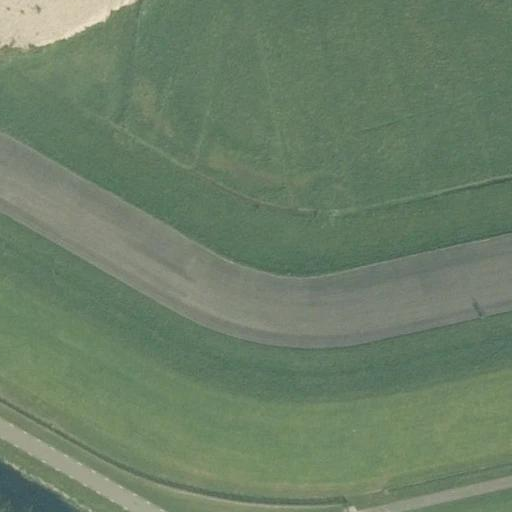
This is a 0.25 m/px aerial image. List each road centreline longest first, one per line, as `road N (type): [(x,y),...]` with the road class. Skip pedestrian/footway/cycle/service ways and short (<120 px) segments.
road 1 (track): [(0,202),(201,321),(227,328),(328,335),(511,299)]
road 2 (tertiary): [(147,511),(0,428)]
